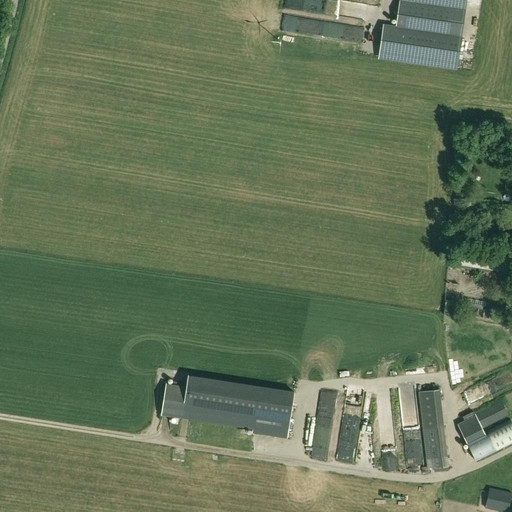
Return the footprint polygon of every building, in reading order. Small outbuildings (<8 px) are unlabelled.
[(399,0),(396,26),(383,24),(378,56),(457,67),(461,35),(449,33),(453,6),(466,8),(467,0),(399,0)] [(367,16),(380,18),(382,6),(369,4),(367,16)] [(457,246),(454,264),(468,267),(468,270),(497,274),(500,257),(495,256),(496,253),(457,246)] [(489,389),(510,380),(506,370),(485,379),(489,389)] [(188,375),(181,419),(253,430),(252,433),(287,439),(295,392),(188,375)] [(466,388),(471,397),(488,390),(484,380),(466,388)] [(388,396),(376,397),(380,469),(392,468),(388,396)] [(501,401),(475,414),(482,428),(508,416),(501,401)] [(402,463),(412,462),(411,415),(400,415),(402,463)] [(511,444),(511,423),(510,421),(467,441),(477,461),(511,444)] [(367,422),(355,423),(358,466),(370,465),(367,422)] [(464,435),(475,429),(473,425),(462,430),(464,435)] [(444,427),(423,429),(427,469),(449,466),(444,427)] [(511,492),(490,488),(486,508),(502,511),(507,511),(511,494),(511,492)]
